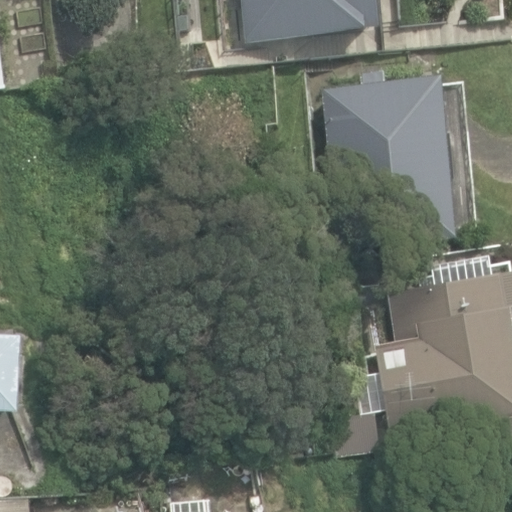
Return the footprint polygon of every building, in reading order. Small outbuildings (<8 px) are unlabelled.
[(241,0),(246,44),(366,33),(363,0),(241,0)] [(477,231),(462,85),(442,87),(441,77),(383,83),(381,71),(356,74),(357,86),(311,91),(328,257),(460,243),(459,233),(477,231)] [(492,426),(496,445),(511,442),(511,243),(511,260),(511,261),(488,267),(488,262),(434,272),(434,284),(386,292),(394,346),(375,348),(391,441),(492,426)] [(0,410),(16,412),(19,337),(0,336),(0,410)] [(0,500),(0,511),(29,511),(28,499),(0,500)]
